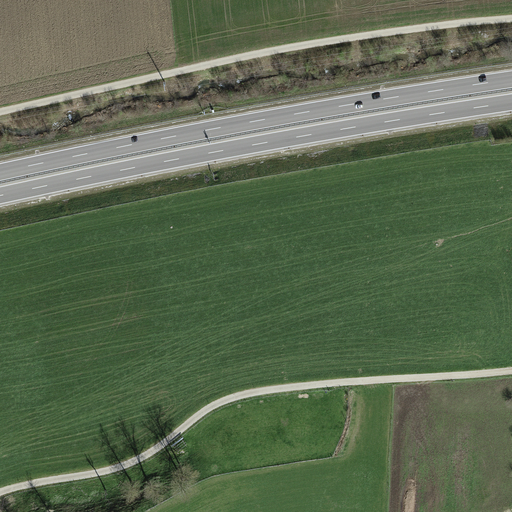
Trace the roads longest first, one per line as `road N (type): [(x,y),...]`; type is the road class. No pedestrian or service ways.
road 1 (track): [(0,495),(140,458),(231,398),(511,371)]
road 2 (motorway): [(0,195),(511,102)]
road 3 (motorway): [(511,78),(0,171)]
road 4 (track): [(0,106),(315,44),(511,21)]
